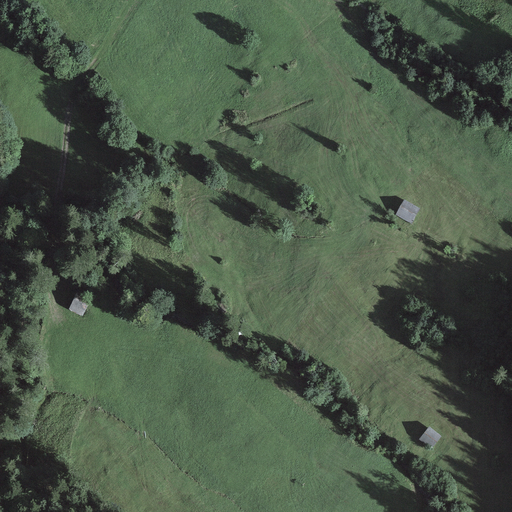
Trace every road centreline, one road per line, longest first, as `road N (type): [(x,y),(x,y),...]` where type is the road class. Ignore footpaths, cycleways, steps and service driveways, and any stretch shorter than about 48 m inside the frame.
road 1 (track): [(59,237),(71,99),(134,0)]
road 2 (track): [(458,135),(332,0)]
